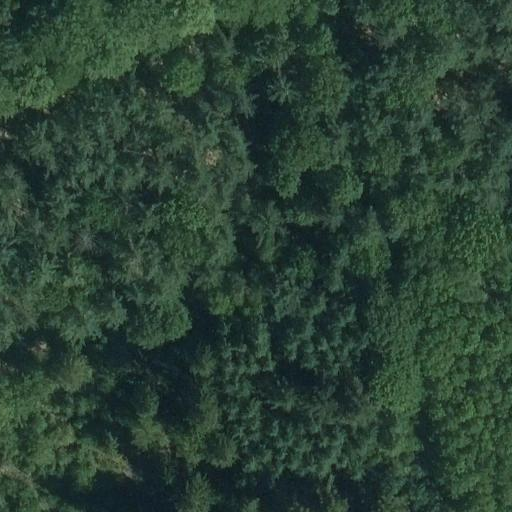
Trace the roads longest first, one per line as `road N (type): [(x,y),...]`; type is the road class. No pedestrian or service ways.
road 1 (track): [(383,275),(0,370)]
road 2 (track): [(317,0),(383,275)]
road 3 (track): [(383,275),(442,511)]
road 4 (track): [(383,275),(511,241)]
